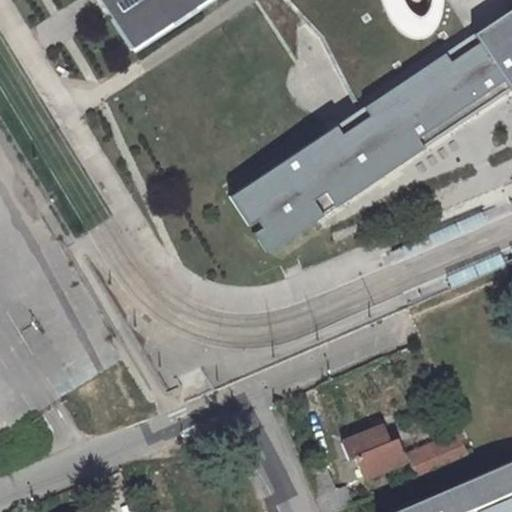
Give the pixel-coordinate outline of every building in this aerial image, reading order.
[(105,0),(103,2),(111,13),(128,39),(138,55),(222,0),(105,0)] [(474,34),(467,23),(451,0),(440,0),(441,4),(438,19),(435,26),(428,31),(420,32),(414,31),(409,29),(404,23),(398,15),(393,5),(390,0),(289,0),(324,37),(360,109),(336,125),(231,194),(250,223),(257,218),(262,226),(255,231),(267,250),(312,220),(511,88),(511,9),(497,19),(474,34)] [(0,416),(35,396),(0,338),(0,416)] [(380,427),(339,444),(346,460),(353,457),(362,477),(402,460),(390,432),(383,435),(380,427)] [(415,478),(466,455),(457,433),(406,456),(415,478)] [(304,470),(323,511),(336,511),(340,511),(351,506),(328,459),(304,470)] [(511,511),(511,460),(391,511),(511,511)]
